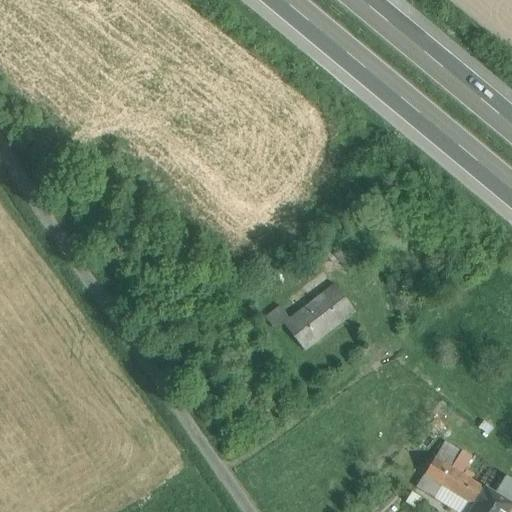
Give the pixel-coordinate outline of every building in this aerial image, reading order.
[(290,319),(284,324),(304,351),(355,312),(335,285),(290,319)] [(280,307),(266,317),(276,330),(284,324),(290,319),(280,307)] [(435,458),(417,488),(434,499),(442,486),(440,485),(450,468),(435,458)] [(484,489),(450,468),(440,485),(442,486),(474,506),(484,489)] [(496,494),(485,488),(474,506),(470,511),(509,511),(511,508),(511,480),(506,477),(496,494)]
